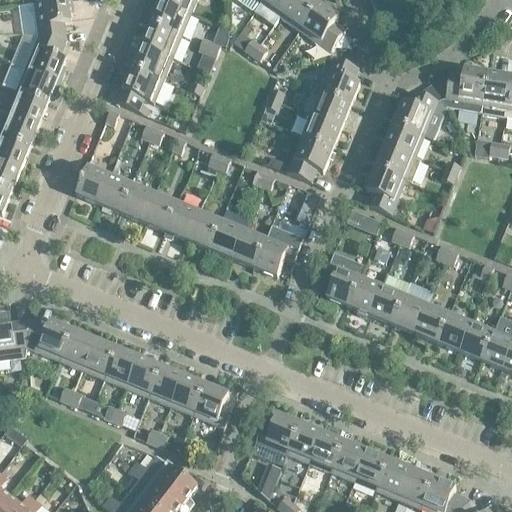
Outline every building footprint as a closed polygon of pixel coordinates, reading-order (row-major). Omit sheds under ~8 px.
[(191,19),(198,0),(158,0),(156,5),(191,19)] [(264,0),(259,7),(254,15),(274,29),(280,21),(294,0),(264,0)] [(308,0),(294,0),(280,21),(300,35),(319,8),(308,0)] [(39,41),(66,44),(64,27),(71,26),(70,18),(73,17),(71,2),(34,7),(39,41)] [(156,5),(150,19),(153,21),(150,28),(181,41),(191,19),(156,5)] [(339,21),(319,8),(300,35),(330,56),(345,35),(335,27),(339,21)] [(173,63),(181,41),(150,28),(141,50),(173,63)] [(69,40),(72,56),(87,53),(85,37),(69,40)] [(26,72),(60,86),(66,72),(63,70),(66,62),(60,60),(66,44),(39,41),(26,72)] [(203,43),(198,55),(207,58),(212,47),(203,43)] [(245,54),(252,60),(260,49),(252,44),(245,54)] [(216,62),(221,50),(212,47),(207,58),(216,62)] [(267,55),(260,49),(252,60),(260,65),(267,55)] [(164,84),(173,63),(141,50),(133,72),(164,84)] [(351,110),(360,87),(353,85),(358,73),(334,63),(320,97),(351,110)] [(17,95),(48,107),(51,100),(54,102),(60,86),(26,72),(17,95)] [(133,72),(129,80),(126,79),(115,106),(139,116),(144,104),(154,108),(164,84),(133,72)] [(445,103),(441,104),(445,112),(481,118),(488,77),(464,73),(463,80),(450,77),(445,103)] [(505,122),(511,81),(511,80),(488,77),(481,118),(505,122)] [(200,100),(204,91),(192,86),(189,95),(200,100)] [(272,94),(269,103),(281,108),(284,99),(272,94)] [(38,130),(48,107),(17,95),(7,117),(38,130)] [(402,105),(393,127),(424,140),(432,143),(445,112),(441,104),(438,105),(414,95),(409,108),(402,105)] [(320,97),(310,120),(341,133),(351,110),(320,97)] [(277,116),(281,108),(269,103),(265,112),(277,116)] [(0,140),(29,152),(38,130),(7,117),(0,114),(0,115),(0,140)] [(119,119),(110,115),(106,127),(114,131),(119,119)] [(310,120),(301,142),(332,155),(341,133),(310,120)] [(384,150),(415,163),(424,140),(393,127),(384,150)] [(141,141),(150,145),(155,133),(146,130),(141,141)] [(164,137),(155,133),(150,145),(159,149),(164,137)] [(0,165),(20,174),(29,152),(0,140),(0,165)] [(181,158),(186,146),(177,142),(172,154),(181,158)] [(301,142),(287,177),(311,187),(316,175),(323,177),(332,155),(301,142)] [(489,159),(499,161),(501,148),(491,147),(489,159)] [(510,150),(501,148),(499,161),(508,162),(510,150)] [(420,165),(415,163),(384,150),(375,172),(406,185),(411,187),(420,165)] [(208,169),(217,172),(222,161),(213,157),(208,169)] [(231,164),(222,161),(217,172),(226,176),(231,164)] [(0,191),(11,196),(20,174),(0,165),(0,191)] [(448,166),(444,175),(456,179),(460,171),(448,166)] [(76,199),(98,208),(111,177),(89,168),(76,199)] [(367,210),(392,220),(406,185),(375,172),(366,195),(372,197),(367,210)] [(253,187),(262,191),(267,179),(258,175),(253,187)] [(453,188),(456,179),(444,175),(441,183),(453,188)] [(98,208),(121,217),(133,186),(111,177),(98,208)] [(275,182),(267,179),(262,191),(270,194),(275,182)] [(121,217),(143,226),(156,195),(133,186),(121,217)] [(283,203),(294,208),(300,192),(289,188),(283,203)] [(0,218),(2,219),(11,196),(0,191),(0,218)] [(143,226),(165,235),(178,204),(156,195),(143,226)] [(200,213),(178,204),(165,235),(188,244),(200,213)] [(223,223),(200,213),(188,244),(210,254),(223,223)] [(433,237),(439,221),(428,222),(424,233),(433,237)] [(223,223),(210,254),(232,263),(245,232),(223,223)] [(267,241),(245,232),(232,263),(255,272),(267,241)] [(392,244),(400,247),(405,235),(396,232),(392,244)] [(405,235),(400,247),(409,251),(414,239),(405,235)] [(267,241),(255,272),(277,281),(285,262),(293,265),(298,253),(267,241)] [(436,262),(445,266),(450,254),(441,250),(436,262)] [(450,254),(445,266),(454,269),(458,257),(450,254)] [(334,282),(326,301),(348,310),(361,279),(330,267),(325,278),(334,282)] [(486,269),(481,281),(489,284),(494,272),(486,269)] [(503,290),(511,293),(511,292),(511,279),(508,278),(503,290)] [(371,319),(383,288),(361,279),(348,310),(371,319)] [(393,328),(406,298),(383,288),(371,319),(393,328)] [(415,338),(428,307),(406,298),(393,328),(415,338)] [(438,347),(450,316),(428,307),(415,338),(438,347)] [(460,356),(473,325),(450,316),(438,347),(460,356)] [(0,321),(0,365),(25,363),(26,352),(30,324),(11,327),(10,320),(0,321)] [(26,352),(60,365),(72,334),(50,325),(47,332),(30,324),(26,352)] [(482,365),(495,334),(473,325),(460,356),(482,365)] [(72,334),(60,365),(82,374),(95,343),(72,334)] [(505,374),(511,356),(511,341),(495,334),(482,365),(505,374)] [(104,383),(117,353),(95,343),(82,374),(104,383)] [(127,393),(139,362),(117,353),(104,383),(127,393)] [(149,402),(162,371),(139,362),(127,393),(149,402)] [(184,380),(162,371),(149,402),(171,411),(184,380)] [(184,380),(171,411),(194,420),(206,389),(184,380)] [(206,389),(194,420),(225,433),(229,421),(221,417),(229,398),(206,389)] [(60,404),(68,408),(73,396),(65,392),(60,404)] [(82,399),(73,396),(68,408),(77,411),(82,399)] [(104,422),(113,426),(118,414),(109,410),(104,422)] [(127,418),(118,414),(113,426),(122,429),(127,418)] [(277,418),(269,437),(261,434),(256,446),(287,458),(299,427),(277,418)] [(309,467),(322,436),(299,427),(287,458),(309,467)] [(9,430),(4,438),(13,446),(15,443),(19,437),(9,430)] [(160,438),(151,434),(146,446),(155,449),(160,438)] [(331,477),(344,446),(322,436),(309,467),(331,477)] [(155,449),(164,453),(169,441),(160,438),(155,449)] [(354,486),(366,455),(344,446),(331,477),(354,486)] [(376,495),(389,464),(366,455),(354,486),(376,495)] [(181,511),(197,492),(157,461),(147,474),(137,466),(129,476),(139,484),(130,496),(121,508),(111,500),(102,511),(104,511),(181,511)] [(398,504),(411,473),(389,464),(376,495),(398,504)] [(249,471),(247,477),(254,480),(256,474),(249,471)] [(418,511),(421,511),(433,482),(411,473),(398,504),(418,511)] [(0,478),(0,511),(1,511),(11,500),(0,492),(7,483),(0,478)] [(456,491),(433,482),(421,511),(465,511),(471,505),(453,498),(456,491)] [(1,511),(29,511),(35,504),(28,499),(21,508),(11,500),(1,511)] [(277,511),(289,511),(293,508),(285,502),(277,511)]
